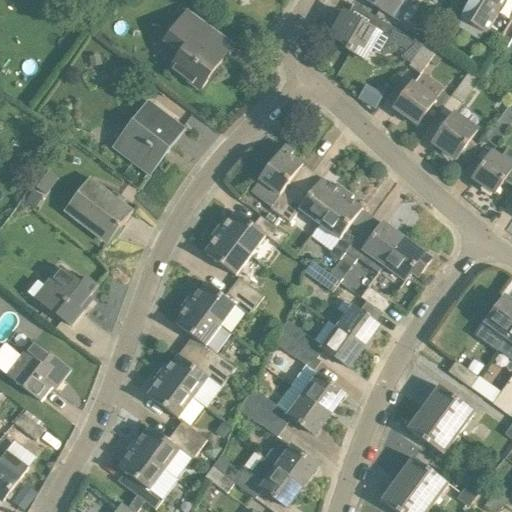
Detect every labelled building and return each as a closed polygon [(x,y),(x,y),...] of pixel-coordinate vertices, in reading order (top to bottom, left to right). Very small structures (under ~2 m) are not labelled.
[(415,0),(363,0),(395,20),(396,18),(405,24),(413,11),(410,8),(415,0)] [(473,0),(460,21),(461,21),(454,32),(477,47),(484,36),(496,43),(511,17),(511,8),(500,1),(500,0),(473,0)] [(224,40),(188,13),(165,44),(182,56),(171,71),(200,93),(223,62),(214,54),(224,40)] [(368,29),(345,15),(331,39),(349,50),(347,52),(365,63),(373,50),(383,38),(406,52),(400,60),(410,66),(410,67),(424,48),(423,47),(401,34),(374,18),(368,29)] [(443,38),(435,33),(430,41),(438,46),(443,38)] [(422,74),(438,50),(427,42),(423,47),(424,48),(410,67),(410,66),(409,68),(420,76),(422,73),(422,74)] [(463,106),(482,80),(470,72),(452,98),(462,106),(463,106)] [(418,128),(436,102),(414,86),(395,112),(418,128)] [(369,92),(363,103),(378,111),(384,100),(369,92)] [(496,149),(511,125),(511,102),(486,141),(496,149)] [(185,131),(149,104),(115,148),(149,175),(162,159),(164,160),(185,131)] [(472,141),(478,133),(455,117),(434,146),(457,162),(462,155),(471,161),(480,147),(472,141)] [(303,167),(291,158),(294,154),(285,147),(259,182),(250,195),(271,210),(280,217),(299,192),(290,185),(303,167)] [(495,196),(504,184),(511,188),(511,168),(492,155),(473,181),(495,196)] [(23,183),(30,171),(15,163),(8,174),(23,183)] [(134,213),(90,180),(78,196),(65,212),(107,244),(119,230),(120,231),(134,213)] [(322,181),(309,199),(299,192),(280,217),(290,225),(299,212),(319,227),(345,192),(338,186),(335,190),(322,181)] [(37,210),(43,197),(32,192),(26,205),(37,210)] [(345,192),(319,227),(320,227),(340,241),(332,252),(331,254),(340,261),(341,262),(359,237),(350,229),(363,211),(351,202),(354,198),(345,192)] [(254,228),(236,214),(227,227),(223,224),(217,232),(251,257),(265,237),(278,247),(286,237),(273,227),(261,218),(254,228)] [(272,223),(275,219),(269,215),(266,219),(272,223)] [(378,276),(385,267),(386,267),(404,242),(383,226),(370,244),(359,237),(341,262),(340,261),(329,276),(333,279),(340,284),(358,260),(378,276)] [(251,257),(217,232),(211,240),(215,243),(205,255),(236,278),(251,257)] [(386,267),(406,283),(412,274),(419,279),(432,262),(404,242),(386,267)] [(325,289),(333,279),(329,276),(311,263),(304,273),(325,289)] [(83,306),(98,288),(88,280),(82,286),(61,270),(37,300),(72,328),(87,309),(83,306)] [(232,290),(257,309),(265,299),(239,280),(232,290)] [(206,285),(197,297),(193,294),(187,303),(221,328),(236,309),(249,319),(257,309),(232,290),(225,299),(206,285)] [(391,305),(369,289),(361,299),(383,315),(391,305)] [(486,325),(507,340),(511,333),(511,303),(505,299),(486,325)] [(339,310),(348,317),(339,330),(365,349),(380,328),(376,325),(378,323),(346,300),(339,310)] [(221,328),(187,303),(181,310),(185,313),(175,326),(198,342),(191,351),(229,380),(236,370),(206,348),(221,328)] [(301,349),(317,361),(324,352),(323,351),(324,350),(315,343),(288,323),(280,333),(301,349)] [(365,349),(339,330),(324,350),(323,351),(324,352),(349,370),(365,349)] [(273,343),(294,360),(301,349),(280,333),(273,343)] [(511,363),(511,377),(510,381),(511,382),(511,333),(507,340),(498,353),(511,363)] [(35,342),(22,359),(6,346),(0,354),(0,371),(7,377),(42,403),(60,380),(63,382),(72,371),(35,342)] [(191,351),(184,361),(179,358),(169,370),(165,367),(160,374),(194,400),(209,381),(222,390),(229,380),(191,351)] [(478,379),(456,363),(449,374),(471,390),(479,378),(478,379)] [(194,400),(160,374),(154,383),(157,386),(148,398),(179,421),(194,400)] [(320,377),(305,397),(331,416),(346,396),(320,377)] [(501,394),(492,405),(503,413),(511,400),(511,382),(510,381),(501,394)] [(475,415),(440,388),(433,398),(434,400),(426,411),(459,436),(475,415)] [(246,401),(268,417),(275,407),(253,391),(246,401)] [(305,397),(289,418),(315,437),(331,416),(305,397)] [(511,400),(503,413),(511,419),(511,400)] [(239,411),(261,427),(268,417),(246,401),(239,411)] [(444,457),(459,436),(426,411),(417,423),(416,422),(408,432),(444,457)] [(45,432),(29,421),(23,416),(14,426),(37,443),(45,432)] [(182,423),(175,433),(201,452),(208,442),(182,423)] [(223,440),(231,430),(223,423),(215,433),(223,440)] [(168,442),(150,429),(141,442),(137,439),(131,447),(165,472),(180,452),(193,462),(201,452),(175,433),(168,442)] [(165,472),(131,447),(125,454),(129,458),(120,470),(125,474),(118,483),(137,498),(145,504),(155,511),(163,503),(150,493),(165,472)] [(303,489),(318,468),(293,449),(286,459),(276,451),(272,452),(265,461),(303,489)] [(29,469),(7,453),(0,462),(0,501),(4,504),(29,469)] [(262,491),(287,510),(303,489),(265,461),(264,461),(255,454),(240,473),(221,459),(213,469),(235,485),(240,489),(256,501),(262,491)] [(433,507),(449,486),(414,460),(407,470),(408,471),(400,483),(433,507)] [(205,479),(227,496),(235,485),(213,469),(205,479)] [(472,480),(484,489),(489,482),(477,474),(472,480)] [(484,489),(472,480),(467,487),(479,496),(484,489)] [(394,511),(430,511),(433,507),(400,483),(391,494),(389,493),(382,503),(394,511)] [(467,487),(462,494),(474,502),(479,496),(467,487)] [(500,487),(492,497),(505,506),(511,496),(500,487)] [(12,503),(24,511),(32,502),(34,499),(21,490),(12,503)] [(474,502),(462,494),(457,501),(469,509),(474,502)] [(490,511),(500,511),(505,506),(492,497),(484,508),(490,511)] [(137,498),(128,510),(131,511),(139,511),(145,504),(137,498)]
